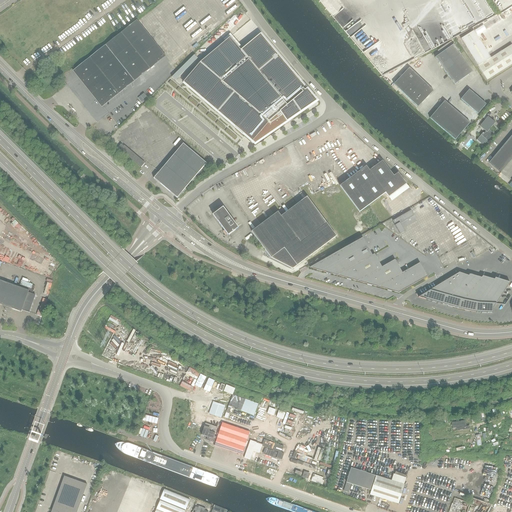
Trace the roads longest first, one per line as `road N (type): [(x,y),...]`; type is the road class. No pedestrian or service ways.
road 1 (trunk): [(511,352),(382,370),(255,345),(176,305),(131,270),(0,137)]
road 2 (trunk): [(0,157),(148,301),(232,349),(362,381),(436,380),(511,365)]
road 3 (unclassified): [(348,511),(176,451),(163,431),(164,391),(64,353)]
road 4 (tertiary): [(511,331),(463,331),(274,278)]
road 5 (tertiary): [(170,214),(0,61)]
road 6 (unclassified): [(511,255),(337,109)]
road 7 (tertiary): [(0,71),(158,217)]
road 8 (unclassified): [(337,109),(204,185),(170,214)]
road 9 (tertiary): [(8,511),(64,353)]
road 10 (unclassified): [(337,109),(245,0)]
road 11 (tertiary): [(166,223),(210,256),(274,278)]
road 12 (tertiary): [(64,353),(89,300),(132,253)]
road 13 (tertiary): [(274,278),(170,214)]
